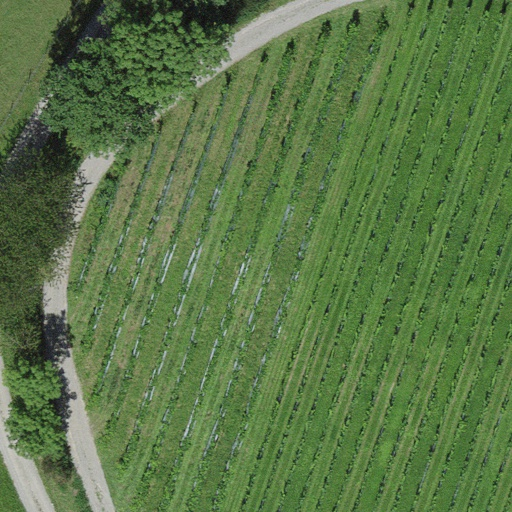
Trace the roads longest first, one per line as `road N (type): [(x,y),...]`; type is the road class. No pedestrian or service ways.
road 1 (track): [(99,511),(81,467),(62,329),(67,251),(96,194),(150,137),(317,21),(423,0)]
road 2 (track): [(127,0),(74,74),(14,214),(0,272)]
